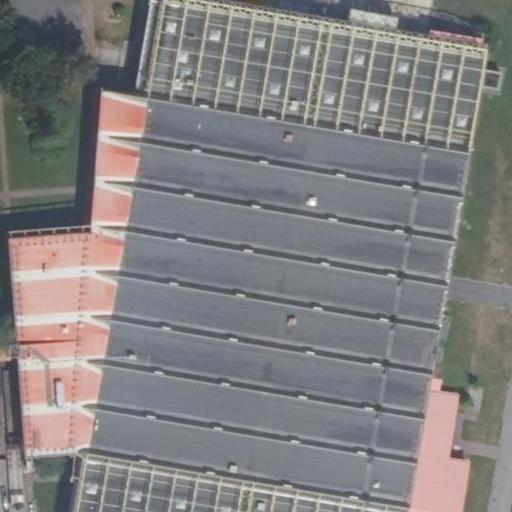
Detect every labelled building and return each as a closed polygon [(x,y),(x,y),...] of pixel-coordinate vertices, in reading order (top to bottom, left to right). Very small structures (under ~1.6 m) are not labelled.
[(405,20),(404,35),(139,3),(134,49),(128,94),(133,94),(110,234),(96,234),(96,239),(79,238),(11,245),(37,465),(73,462),(65,511),(448,511),(457,449),(439,447),(440,421),(408,419),(417,352),(456,74),(457,63),(462,27),(405,20)] [(457,63),(456,74),(466,74),(465,80),(484,81),(485,58),(467,57),(467,64),(457,63)] [(87,91),(79,238),(96,239),(96,234),(110,234),(133,94),(128,94),(87,91)] [(24,466),(37,465),(11,245),(0,245),(0,286),(9,351),(11,369),(24,466)] [(0,369),(11,369),(9,351),(0,351),(0,369)] [(408,419),(440,421),(445,380),(428,378),(430,353),(417,352),(408,419)] [(458,511),(467,450),(457,449),(448,511),(458,511)]
